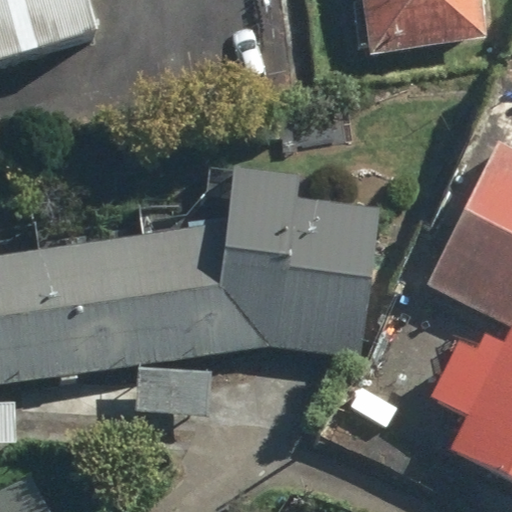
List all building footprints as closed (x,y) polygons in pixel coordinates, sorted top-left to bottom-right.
[(0,0),(0,70),(98,40),(85,0),(0,0)] [(489,42),(483,0),(364,0),(372,58),(489,42)] [(511,116),(465,92),(393,230),(511,291),(511,116)] [(223,238),(0,269),(0,394),(242,359),(242,358),(297,360),(363,367),(379,220),(303,212),(305,177),(225,174),(223,238)] [(511,308),(472,288),(405,417),(511,471),(511,308)] [(211,379),(140,376),(138,419),(209,422),(211,379)] [(20,413),(0,412),(0,454),(20,455),(20,413)] [(0,511),(44,511),(30,484),(0,499),(0,511)]
